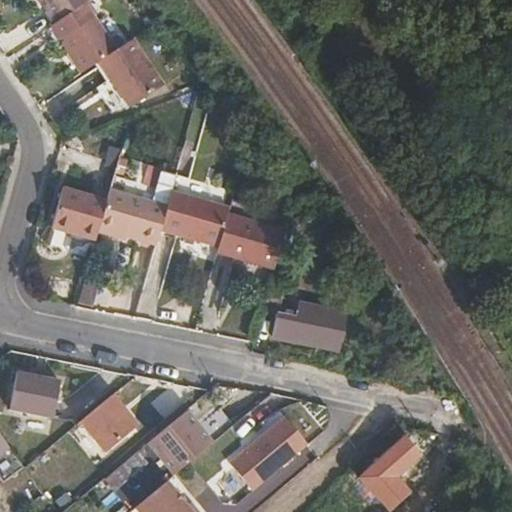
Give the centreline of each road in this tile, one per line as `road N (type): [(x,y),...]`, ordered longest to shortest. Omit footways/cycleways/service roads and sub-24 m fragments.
road 1 (residential): [(0,320),(464,418)]
road 2 (residential): [(0,87),(35,145),(0,282)]
